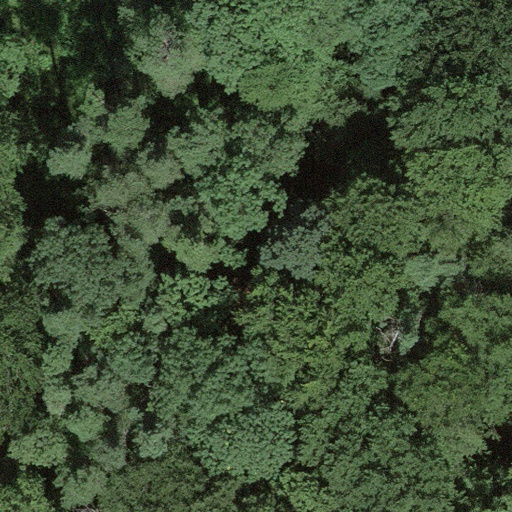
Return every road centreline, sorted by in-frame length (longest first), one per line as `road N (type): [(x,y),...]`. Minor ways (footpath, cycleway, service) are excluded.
road 1 (track): [(18,0),(42,51),(291,339),(370,375)]
road 2 (track): [(409,511),(363,418),(370,375),(433,347),(511,359)]
